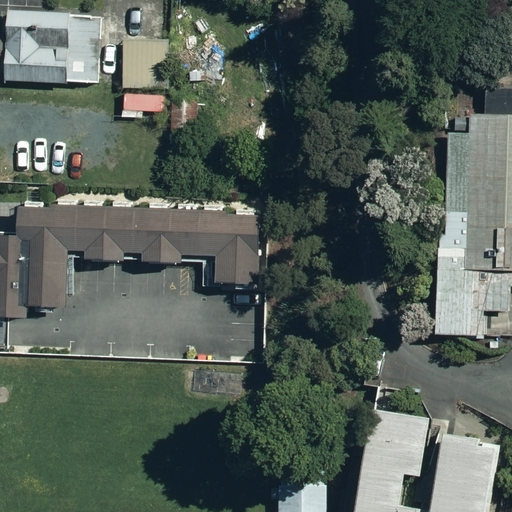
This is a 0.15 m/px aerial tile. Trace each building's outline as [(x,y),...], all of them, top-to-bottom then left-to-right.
[(100,18),(5,14),(3,82),(97,86),(100,18)] [(165,43),(123,42),(123,86),(123,90),(165,90),(165,43)] [(198,100),(170,100),(171,136),(194,136),(198,136),(198,100)] [(511,119),(448,117),(441,337),(470,338),(490,339),(489,313),(511,312),(511,119)] [(38,308),(75,309),(76,253),(90,254),(89,259),(98,259),(114,259),(131,260),(148,260),(164,261),(181,261),(185,261),(189,261),(210,262),(209,284),(267,285),(269,215),(24,209),(23,236),(0,235),(0,317),(38,318),(38,308)] [(497,511),(507,448),(444,438),(433,511),(409,507),(413,477),(425,479),(433,423),(383,415),(368,511),(497,511)] [(332,511),(333,489),(282,490),(282,511),(332,511)]
